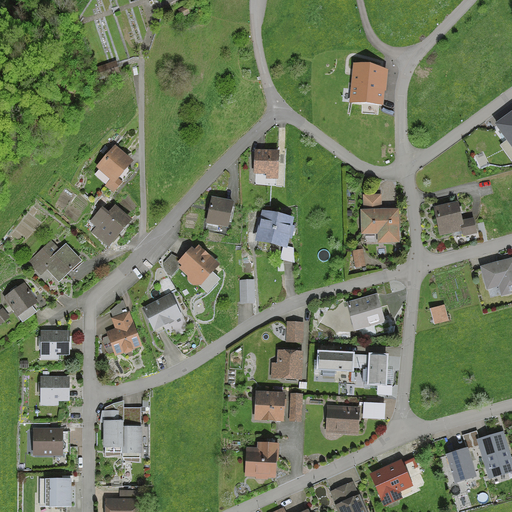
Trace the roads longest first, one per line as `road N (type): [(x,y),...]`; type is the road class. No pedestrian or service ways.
road 1 (residential): [(416,267),(288,305),(165,376),(89,393)]
road 2 (residential): [(279,108),(143,250)]
road 3 (residential): [(143,250),(141,61)]
road 4 (residential): [(404,435),(237,511)]
road 5 (residential): [(416,267),(404,435)]
road 6 (residential): [(143,250),(92,298),(89,393)]
road 7 (residential): [(405,166),(364,169),(279,108)]
road 8 (residential): [(511,94),(405,166)]
